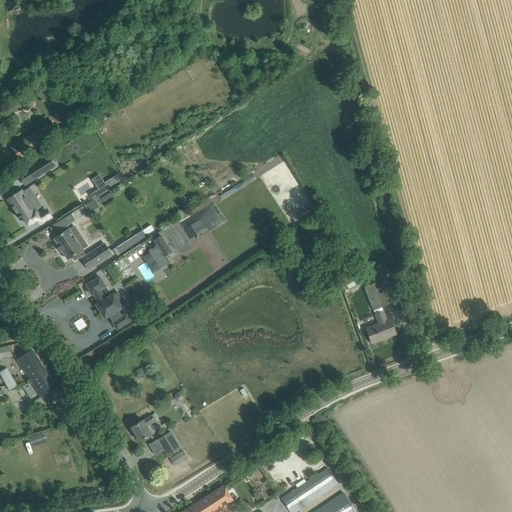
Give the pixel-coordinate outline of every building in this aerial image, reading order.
[(18,143),(11,148),(18,158),(18,157),(21,162),(29,157),(26,152),(44,140),(38,130),(18,143)] [(49,157),(28,170),(34,179),(55,166),(49,157)] [(99,189),(90,195),(93,200),(109,190),(106,185),(99,189)] [(14,202),(11,205),(20,219),(23,216),(29,225),(38,219),(40,218),(35,211),(37,209),(42,206),(33,193),(32,194),(29,188),(23,192),(22,191),(11,198),(14,202)] [(190,239),(225,221),(218,207),(183,226),(190,239)] [(72,214),(50,227),(56,237),(55,238),(60,247),(58,248),(59,248),(61,251),(61,252),(63,251),(68,260),(72,257),(75,261),(82,256),(83,258),(82,258),(89,269),(112,255),(105,244),(86,256),(83,250),(83,249),(87,247),(74,227),(70,229),(68,226),(76,221),(72,214)] [(143,230),(114,250),(118,256),(147,236),(143,230)] [(172,253),(161,236),(155,240),(158,246),(151,251),(161,267),(169,262),(166,257),(172,253)] [(115,296),(114,294),(107,299),(104,295),(103,295),(100,291),(106,287),(100,277),(87,285),(93,295),(94,295),(97,299),(94,301),(105,318),(110,315),(114,322),(113,323),(117,329),(131,321),(126,314),(122,317),(117,310),(122,307),(121,306),(125,304),(118,293),(115,296)] [(340,284),(343,290),(348,288),(350,291),(358,287),(351,277),(340,284)] [(134,296),(144,290),(138,279),(128,284),(134,296)] [(380,281),(365,287),(373,309),(388,303),(380,281)] [(396,334),(392,325),(390,320),(387,322),(384,312),(376,315),(380,324),(367,329),(373,343),(381,340),(381,338),(395,332),(395,334),(396,334)] [(45,370),(44,369),(32,350),(20,357),(22,360),(20,362),(31,379),(45,370)] [(17,384),(12,375),(9,370),(0,374),(9,390),(13,389),(17,384)] [(42,397),(48,393),(56,388),(45,370),(31,379),(42,397)] [(140,442),(149,436),(153,434),(148,426),(156,421),(152,415),(132,428),(140,442)] [(171,431),(158,439),(169,457),(182,449),(171,431)] [(183,451),(170,459),(174,464),(187,456),(183,451)] [(295,511),(322,495),(338,484),(328,469),(304,485),(300,480),(269,501),(272,506),(262,511),(295,511)] [(190,508),(184,511),(222,511),(235,503),(224,486),(190,508)] [(355,511),(344,494),(315,511),(355,511)]
